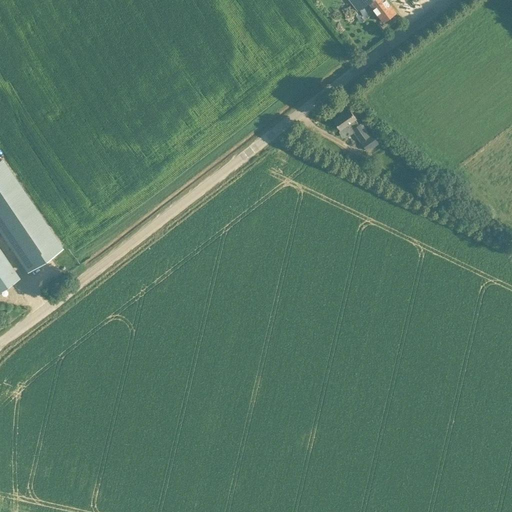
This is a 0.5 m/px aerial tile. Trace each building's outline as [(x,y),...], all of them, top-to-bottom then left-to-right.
[(349,0),(352,3),(358,11),(369,2),(384,22),(396,12),(387,0),(349,0)] [(374,131),(370,134),(361,122),(358,124),(355,119),(356,118),(349,109),(334,119),(340,128),(339,131),(343,136),(346,137),(354,131),(367,151),(381,140),(374,131)] [(51,255),(62,248),(1,159),(0,159),(0,228),(28,271),(51,255)] [(429,202),(434,207),(444,195),(436,189),(433,192),(436,194),(429,202)] [(0,249),(0,289),(18,277),(0,249)]
